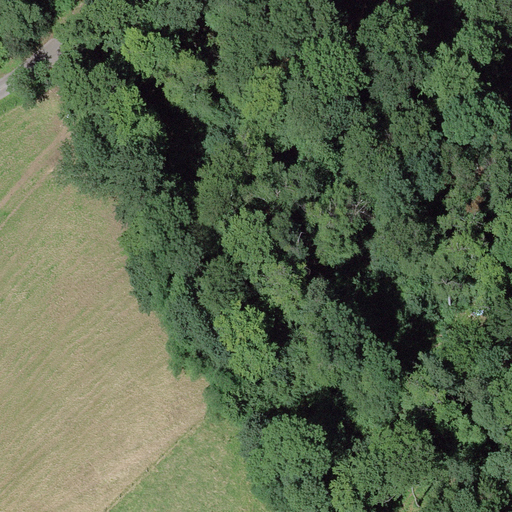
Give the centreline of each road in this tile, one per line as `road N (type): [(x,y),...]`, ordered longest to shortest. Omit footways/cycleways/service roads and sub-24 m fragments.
road 1 (motorway): [(170,511),(0,269)]
road 2 (track): [(511,305),(303,511)]
